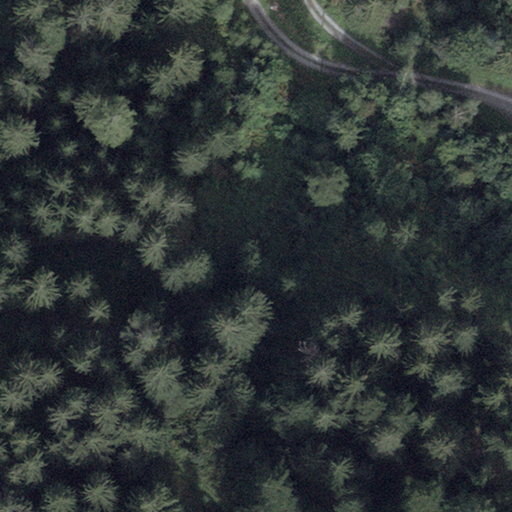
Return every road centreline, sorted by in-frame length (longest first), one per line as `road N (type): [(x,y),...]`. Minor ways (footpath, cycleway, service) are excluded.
road 1 (track): [(511,327),(419,330),(310,310),(202,314),(103,237),(0,249)]
road 2 (track): [(235,511),(130,401),(98,346),(0,308)]
road 3 (track): [(248,0),(302,60),(444,84)]
road 4 (track): [(311,0),(324,23),(360,52),(444,84)]
